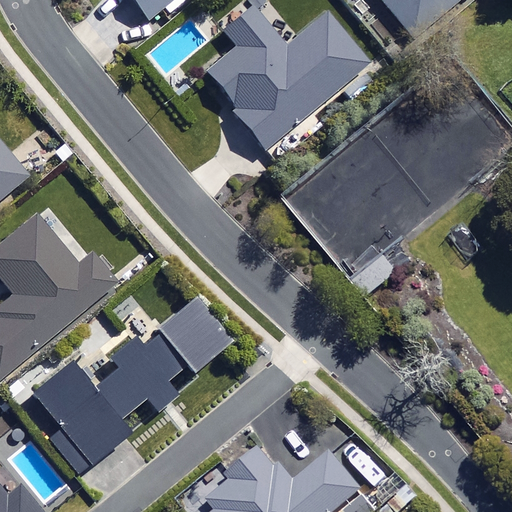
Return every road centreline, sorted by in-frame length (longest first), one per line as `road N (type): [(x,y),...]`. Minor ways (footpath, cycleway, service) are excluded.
road 1 (residential): [(320,332),(177,198),(47,42),(22,0)]
road 2 (residential): [(320,332),(278,377),(114,511)]
road 3 (residential): [(492,511),(425,430),(320,332)]
